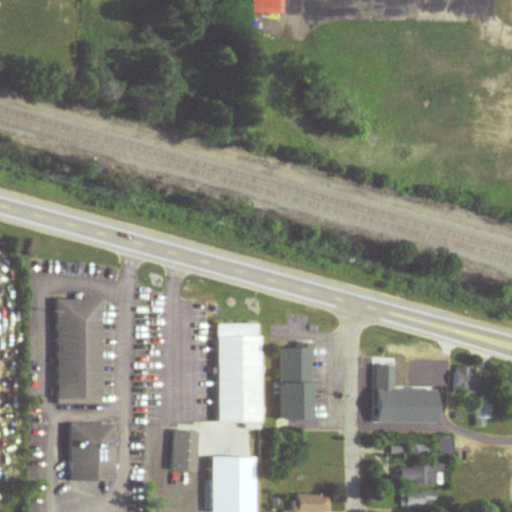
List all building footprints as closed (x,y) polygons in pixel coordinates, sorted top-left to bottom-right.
[(144,9),(143,0),(108,0),(109,9),(144,9)] [(511,61),(344,58),(343,96),(394,97),(393,119),(373,119),(371,185),(502,188),(507,190),(506,210),(511,209),(511,61)] [(54,299),(53,404),(98,405),(99,296),(81,296),(81,299),(54,299)] [(215,423),(259,423),(259,326),(215,326),(215,423)] [(310,343),(293,343),(293,349),(279,349),(279,421),(310,421),(310,343)] [(372,422),(389,423),(390,366),(372,366),(372,422)] [(424,367),(424,388),(442,388),(442,367),(424,367)] [(470,368),(452,368),(452,396),(470,396),(470,368)] [(486,427),(486,405),(474,404),(473,427),(486,427)] [(67,482),(110,482),(110,424),(67,424),(67,482)] [(169,472),(194,473),(195,432),(171,432),(169,472)] [(425,457),(425,446),(407,445),(406,456),(425,457)] [(432,485),(432,467),(397,467),(397,485),(432,485)] [(432,494),(398,494),(398,509),(432,509),(432,494)] [(325,511),(326,496),(291,496),(290,511),(325,511)]
